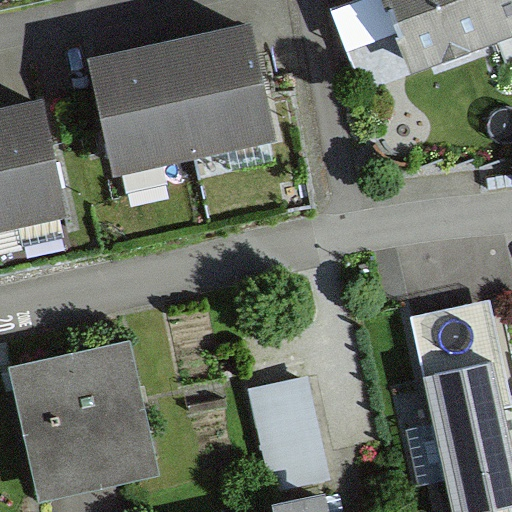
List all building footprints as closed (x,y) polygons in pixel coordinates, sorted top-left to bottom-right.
[(497,25),(487,0),(394,0),(414,54),(497,25)] [(511,19),(511,0),(487,0),(497,25),(511,19)] [(269,123),(246,17),(169,34),(192,139),(269,123)] [(192,139),(169,34),(93,50),(116,156),(192,139)] [(0,209),(58,198),(37,95),(0,101),(0,209)] [(511,511),(511,339),(504,296),(401,315),(417,399),(436,395),(457,511),(511,511)] [(148,348),(27,374),(55,502),(176,476),(148,348)] [(315,387),(260,398),(280,496),(335,485),(315,387)] [(304,511),(362,511),(359,496),(304,508),(304,511)]
